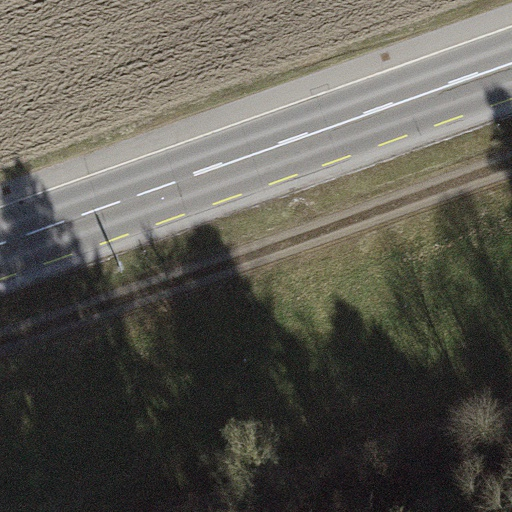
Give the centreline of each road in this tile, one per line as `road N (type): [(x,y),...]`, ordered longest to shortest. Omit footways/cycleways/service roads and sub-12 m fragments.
road 1 (primary): [(0,245),(511,65)]
road 2 (track): [(511,170),(0,343)]
